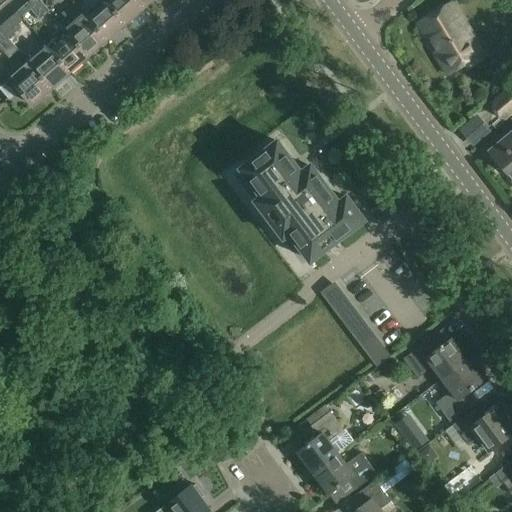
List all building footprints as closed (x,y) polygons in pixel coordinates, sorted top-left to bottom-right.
[(40,0),(30,0),(18,11),(23,17),(31,9),(40,20),(50,11),(40,0)] [(106,0),(101,0),(86,13),(85,14),(108,40),(127,23),(106,0)] [(106,0),(127,23),(145,7),(138,0),(106,0)] [(448,79),(484,57),(453,4),(417,25),(425,40),(430,38),(437,50),(434,54),(448,79)] [(72,17),(76,22),(66,30),(89,56),(108,40),(85,14),(86,13),(83,9),(72,17)] [(9,19),(16,27),(25,19),(23,17),(18,11),(9,19)] [(48,47),(70,73),(89,56),(66,30),(58,38),(48,47)] [(70,73),(48,47),(29,63),(51,89),(70,73)] [(29,63),(0,88),(10,100),(20,92),(33,106),(51,89),(29,63)] [(511,111),(511,85),(491,104),(504,119),(511,111)] [(509,175),(511,178),(511,118),(511,119),(511,120),(511,130),(487,152),(508,176),(509,175)] [(278,142),(242,169),(262,197),(257,201),(274,224),(284,238),(290,233),(311,261),(364,220),(347,197),(339,203),(331,193),(331,192),(330,191),(322,181),(322,180),(321,179),(313,169),(314,169),(312,167),(311,168),(312,169),(303,175),(278,142)] [(332,284),(320,293),(325,300),(337,291),(332,284)] [(325,300),(330,306),(342,298),(337,291),(325,300)] [(330,306),(336,313),(347,304),(342,298),(330,306)] [(336,313),(341,320),(352,311),(347,304),(336,313)] [(341,320),(346,327),(357,318),(352,311),(341,320)] [(346,327),(351,333),(363,325),(357,318),(346,327)] [(351,333),(356,340),(368,331),(363,325),(351,333)] [(444,379),(469,360),(447,330),(406,360),(419,378),(435,366),(444,379)] [(356,340),(361,347),(373,338),(368,331),(356,340)] [(373,338),(361,347),(366,354),(378,345),(373,338)] [(378,345),(366,354),(371,361),(383,352),(378,345)] [(383,352),(371,361),(377,367),(388,358),(383,352)] [(469,360),(444,379),(453,392),(438,403),(452,422),(473,406),(466,397),(486,382),(484,381),(489,378),(482,368),(477,371),(469,360)] [(481,439),(491,452),(511,436),(511,426),(499,408),(483,420),(476,409),(455,425),(471,447),(481,439)] [(315,473),(340,455),(332,443),(347,432),(333,413),(312,428),(319,437),(299,452),(315,473)] [(416,450),(428,441),(419,429),(407,438),(416,450)] [(340,455),(315,473),(331,495),(352,480),(359,490),(379,475),(363,454),(348,465),(340,455)] [(396,468),(403,478),(413,471),(406,461),(396,468)] [(511,463),(498,473),(511,492),(511,463)] [(159,481),(166,490),(182,478),(174,469),(159,481)] [(384,511),(383,511),(394,503),(378,482),(357,498),(364,507),(356,511),(384,511)] [(167,506),(159,511),(207,511),(211,509),(192,486),(167,506)]
